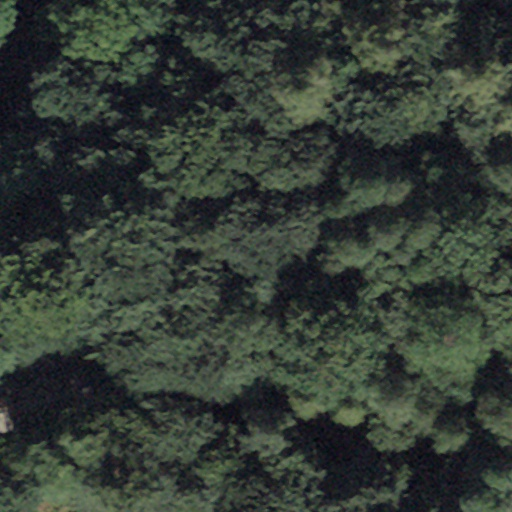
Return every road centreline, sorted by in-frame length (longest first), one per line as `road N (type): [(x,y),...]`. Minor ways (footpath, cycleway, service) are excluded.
road 1 (track): [(511,361),(174,387),(0,423)]
road 2 (track): [(174,387),(511,481)]
